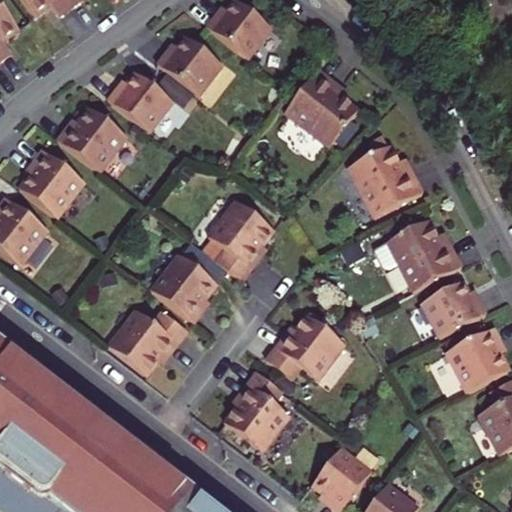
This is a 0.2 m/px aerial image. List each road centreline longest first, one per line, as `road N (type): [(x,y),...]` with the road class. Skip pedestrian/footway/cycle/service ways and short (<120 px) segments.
road 1 (residential): [(304,0),(447,126),(511,255)]
road 2 (tertiary): [(251,511),(0,316)]
road 3 (residential): [(0,128),(165,0)]
